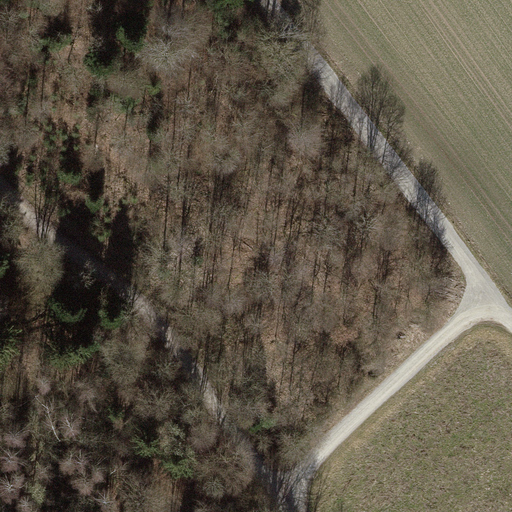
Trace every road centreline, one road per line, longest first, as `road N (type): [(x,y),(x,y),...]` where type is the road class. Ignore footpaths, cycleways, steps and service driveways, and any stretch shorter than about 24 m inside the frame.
road 1 (track): [(260,0),(403,174),(489,295),(277,493)]
road 2 (track): [(288,511),(171,339),(0,188)]
